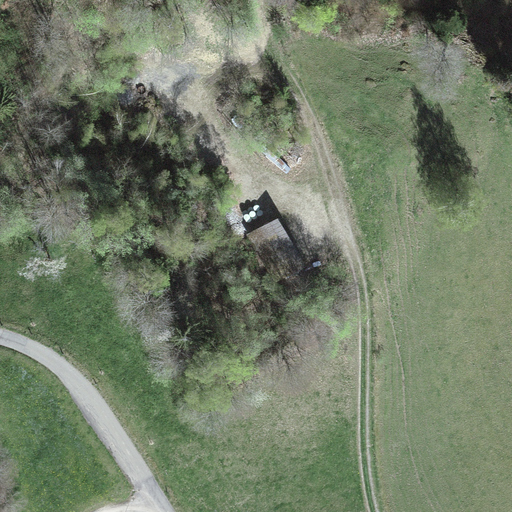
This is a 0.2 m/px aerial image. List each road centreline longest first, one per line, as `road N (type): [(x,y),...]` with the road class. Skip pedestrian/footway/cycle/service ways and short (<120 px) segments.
road 1 (track): [(373,511),(363,456),(359,283),(331,182),(257,0)]
road 2 (unclassified): [(165,511),(60,367),(0,337)]
